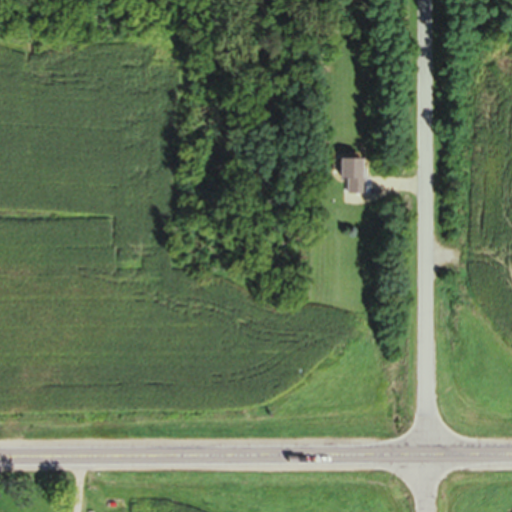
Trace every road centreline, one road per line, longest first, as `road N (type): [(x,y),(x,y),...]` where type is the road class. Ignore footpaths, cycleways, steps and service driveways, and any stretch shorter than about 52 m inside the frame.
road 1 (primary): [(0,460),(511,456)]
road 2 (residential): [(426,511),(424,0)]
